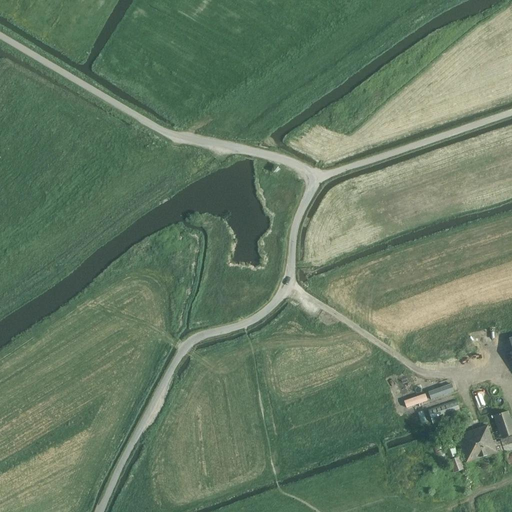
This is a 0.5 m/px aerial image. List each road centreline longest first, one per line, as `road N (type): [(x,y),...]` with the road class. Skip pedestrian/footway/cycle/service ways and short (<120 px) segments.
road 1 (unclassified): [(319,179),(276,159),(168,133),(0,35)]
road 2 (unclassified): [(319,179),(511,113)]
